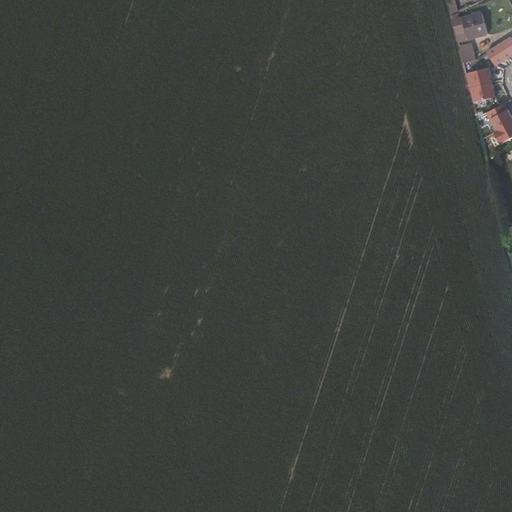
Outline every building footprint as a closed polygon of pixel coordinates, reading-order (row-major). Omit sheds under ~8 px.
[(467,39),(487,33),(481,12),(453,20),(456,32),(464,30),(467,39)] [(485,52),(495,70),(511,59),(511,35),(495,46),(485,52)] [(474,60),(473,53),(462,56),(464,63),(474,60)] [(479,60),(479,59),(474,60),(464,63),(471,94),(476,92),(474,85),(485,82),(480,63),(479,60)] [(506,109),(487,118),(500,148),(511,142),(511,122),(511,121),(506,109)]
